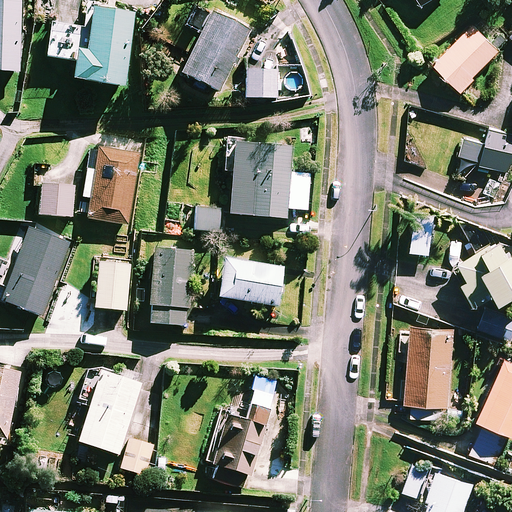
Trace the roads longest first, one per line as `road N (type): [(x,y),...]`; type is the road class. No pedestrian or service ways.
road 1 (residential): [(355,93),(327,511)]
road 2 (residential): [(355,93),(276,113),(29,126)]
